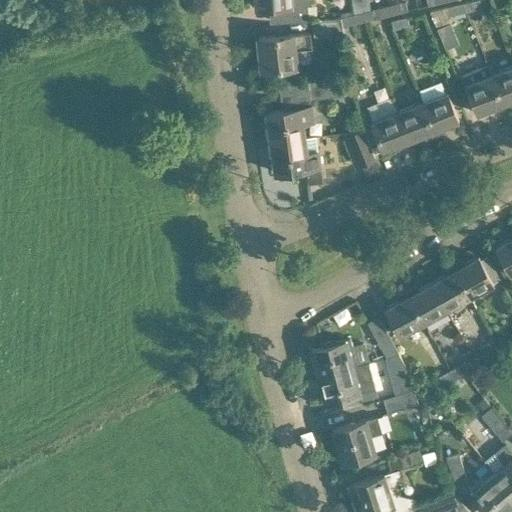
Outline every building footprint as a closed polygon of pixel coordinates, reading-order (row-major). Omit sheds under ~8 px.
[(314,0),(256,0),(257,6),(276,5),(277,22),(309,20),(307,2),(314,2),(314,0)] [(406,0),(390,4),(392,14),(408,10),(406,0)] [(483,7),(481,0),(470,0),(465,1),(468,11),(483,7)] [(468,11),(465,1),(452,5),(454,14),(468,11)] [(375,18),(392,14),(390,4),(384,5),(384,6),(373,9),(375,18)] [(359,22),(375,18),(373,9),(357,12),(359,22)] [(342,26),(359,22),(357,12),(341,16),(342,18),(342,26)] [(412,24),(410,15),(392,19),(394,29),(412,24)] [(343,33),(342,26),(342,18),(313,20),(315,36),(343,33)] [(310,32),(259,37),(262,69),(296,65),(294,48),(311,47),(310,32)] [(462,74),(467,85),(478,113),(493,107),(495,112),(505,108),(492,75),(487,63),(462,74)] [(511,66),(492,75),(505,108),(511,105),(511,66)] [(342,78),(308,82),(310,100),(344,96),(342,78)] [(448,92),(423,102),(436,135),(446,131),(444,126),(459,120),(448,92)] [(436,135),(423,102),(392,114),(403,142),(424,134),(426,139),(436,135)] [(314,121),(312,105),(267,112),(271,142),(305,137),(303,122),(314,121)] [(403,142),(392,114),(372,122),(383,150),(403,142)] [(375,158),(364,131),(347,133),(359,164),(375,158)] [(317,135),(305,137),(271,142),(276,172),(321,166),(319,151),(317,135)] [(511,273),(511,230),(508,233),(510,238),(496,245),(511,273)] [(462,259),(452,264),(471,296),(494,283),(493,282),(500,278),(488,255),(481,259),(479,255),(465,263),(462,259)] [(470,296),(452,264),(443,269),(445,274),(432,281),(448,309),(470,296)] [(448,309),(432,281),(419,289),(416,284),(406,290),(424,322),(448,309)] [(424,322),(406,290),(397,295),(399,300),(385,307),(401,335),(424,322)] [(399,354),(379,315),(367,322),(387,357),(399,354)] [(454,320),(474,356),(476,359),(481,356),(473,343),(476,342),(462,315),(454,320)] [(506,331),(496,337),(501,345),(511,340),(506,331)] [(501,345),(496,337),(490,340),(487,335),(480,339),(483,344),(479,346),(484,355),(501,345)] [(353,347),(351,337),(311,348),(318,375),(358,364),(358,365),(369,362),(364,344),(353,347)] [(399,354),(388,357),(398,395),(415,390),(418,389),(412,377),(399,354)] [(455,378),(479,364),(476,359),(474,356),(450,369),(455,378)] [(358,364),(318,375),(325,402),(359,393),(361,400),(378,395),(376,388),(369,362),(358,365),(358,364)] [(440,386),(455,378),(450,369),(435,377),(440,386)] [(419,403),(415,390),(398,395),(384,399),(388,413),(419,403)] [(434,393),(423,397),(427,409),(438,405),(434,393)] [(511,431),(491,407),(482,415),(503,440),(511,432),(511,431)] [(378,415),(333,428),(343,461),(376,451),(372,435),(383,432),(378,415)] [(394,451),(427,445),(424,430),(392,436),(394,451)] [(505,465),(495,473),(511,493),(511,450),(506,443),(495,452),(505,465)] [(458,451),(446,455),(456,487),(469,483),(458,451)] [(401,475),(399,469),(399,468),(392,471),(385,473),(350,484),(358,511),(369,511),(378,509),(378,511),(406,511),(408,511),(411,511),(411,509),(412,508),(414,496),(399,494),(394,491),(394,488),(395,481),(401,475)] [(503,511),(511,504),(511,493),(495,473),(485,481),(481,477),(470,487),(490,511),(503,511)] [(449,511),(453,511),(464,504),(454,492),(436,499),(426,503),(429,511),(444,511),(449,511)]
